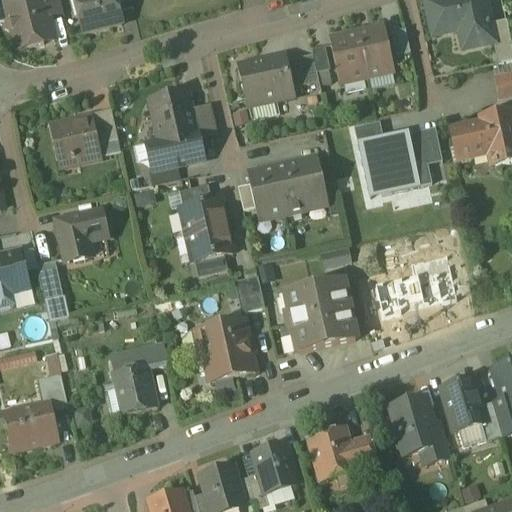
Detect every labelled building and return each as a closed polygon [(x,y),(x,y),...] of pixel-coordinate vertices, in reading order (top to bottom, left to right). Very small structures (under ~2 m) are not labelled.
[(35,0),(7,7),(11,23),(6,30),(13,34),(18,54),(55,44),(49,20),(43,0),(35,0)] [(59,0),(43,0),(49,20),(64,16),(59,0)] [(80,0),(83,11),(79,19),(84,37),(123,27),(115,0),(80,0)] [(485,0),(451,0),(426,6),(433,40),(463,33),(467,50),(464,51),(464,53),(494,46),(495,46),(491,27),(485,0)] [(511,46),(507,24),(491,27),(495,46),(494,46),(499,67),(511,64),(511,46)] [(386,31),(370,35),(371,37),(358,40),(368,82),(395,76),(386,31)] [(406,33),(392,36),(397,60),(411,57),(406,33)] [(358,40),(346,42),(346,40),(330,44),(340,88),(368,82),(358,40)] [(326,51),(313,54),(314,59),(318,77),(331,74),(326,51)] [(314,59),(286,65),(292,92),(320,86),(318,77),(314,59)] [(285,61),(240,71),(249,110),(294,100),(292,92),(286,65),(285,61)] [(511,64),(499,67),(493,69),(496,81),(494,81),(500,104),(511,101),(511,64)] [(187,99),(152,107),(161,144),(161,146),(196,138),(195,131),(187,99)] [(511,101),(500,104),(503,116),(511,113),(511,101)] [(112,113),(90,118),(91,122),(92,121),(98,148),(119,144),(112,113)] [(511,113),(503,116),(481,121),(482,126),(451,132),(455,151),(451,152),(455,169),(471,165),(470,161),(494,156),(497,169),(511,165),(511,113)] [(91,122),(51,130),(59,165),(72,162),(74,168),(101,162),(98,148),(92,121),(91,122)] [(196,138),(161,146),(161,144),(147,148),(154,176),(178,171),(204,164),(199,141),(218,137),(216,127),(195,131),(196,138)] [(380,127),(354,132),(365,181),(377,179),(381,199),(432,188),(428,169),(416,172),(409,139),(384,144),(380,127)] [(318,161),(275,170),(286,220),(306,215),(310,210),(329,206),(318,161)] [(435,186),(447,182),(442,165),(430,168),(435,186)] [(275,171),(262,174),(262,173),(248,176),(250,188),(256,212),(258,222),(269,219),(270,223),(286,220),(275,170),(275,171)] [(154,176),(150,177),(153,190),(181,184),(178,171),(154,176)] [(250,188),(239,191),(244,215),(256,212),(250,188)] [(209,189),(180,196),(184,212),(213,205),(209,189)] [(137,209),(156,207),(155,192),(136,194),(137,209)] [(184,212),(182,212),(188,239),(230,230),(228,222),(225,223),(221,203),(213,205),(184,212)] [(99,215),(56,224),(65,264),(93,258),(90,246),(105,243),(99,215)] [(230,230),(188,239),(194,267),(196,266),(225,260),(233,258),(229,238),(231,237),(230,230)] [(349,252),(322,258),(324,271),(351,265),(349,252)] [(0,260),(0,297),(10,295),(30,291),(22,256),(0,260)] [(225,260),(196,266),(200,282),(229,275),(225,260)] [(56,265),(37,269),(45,304),(64,300),(56,265)] [(258,280),(235,285),(242,316),(265,311),(258,280)] [(343,285),(287,298),(291,315),(289,316),(294,338),(296,337),(300,355),(356,343),(343,285)] [(10,295),(0,297),(0,314),(10,312),(13,307),(10,295)] [(245,322),(195,333),(200,358),(205,361),(211,386),(256,376),(245,322)] [(161,350),(122,359),(125,374),(148,369),(149,371),(165,368),(161,350)] [(511,366),(495,372),(504,402),(508,416),(511,415),(511,414),(511,366)] [(125,374),(113,377),(122,419),(158,411),(149,371),(148,369),(125,374)] [(61,378),(38,383),(43,407),(50,405),(52,415),(69,411),(61,378)] [(473,382),(443,391),(456,435),(481,428),(486,426),(481,409),(473,382)] [(421,402),(391,410),(399,436),(397,442),(399,450),(404,453),(406,458),(432,451),(436,450),(430,430),(421,402)] [(511,416),(511,415),(508,416),(504,402),(493,406),(503,440),(511,437),(511,416)] [(43,407),(4,417),(12,453),(58,443),(52,415),(50,405),(43,407)] [(503,440),(493,406),(481,409),(486,426),(481,428),(486,445),(503,440)] [(451,461),(441,426),(430,430),(436,450),(432,451),(436,465),(451,461)] [(342,433),(309,442),(320,478),(338,473),(340,479),(358,474),(357,471),(350,446),(350,445),(346,446),(342,433)] [(369,441),(350,446),(357,471),(376,465),(369,441)] [(287,449),(287,448),(254,457),(254,458),(255,458),(260,476),(266,497),(298,488),(298,487),(297,487),(286,449),(287,449)] [(233,470),(202,479),(207,496),(211,511),(234,511),(245,509),(233,470)] [(260,476),(249,480),(258,511),(260,511),(270,509),(266,497),(260,476)] [(183,496),(150,505),(150,506),(151,506),(152,511),(186,511),(182,497),(183,497),(183,496)] [(211,511),(207,496),(195,499),(199,511),(211,511)] [(488,511),(486,503),(463,511),(488,511)]
